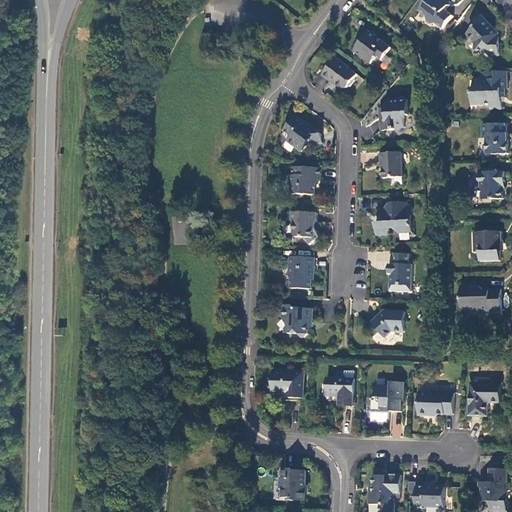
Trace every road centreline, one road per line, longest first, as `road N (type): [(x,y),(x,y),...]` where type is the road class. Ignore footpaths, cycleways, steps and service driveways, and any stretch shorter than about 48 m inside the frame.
road 1 (residential): [(325,452),(252,430),(239,396),(248,149),(263,102),(286,78)]
road 2 (primary): [(48,72),(40,511)]
road 3 (residential): [(286,78),(342,126),(347,273)]
road 4 (residential): [(325,452),(363,445),(461,449)]
